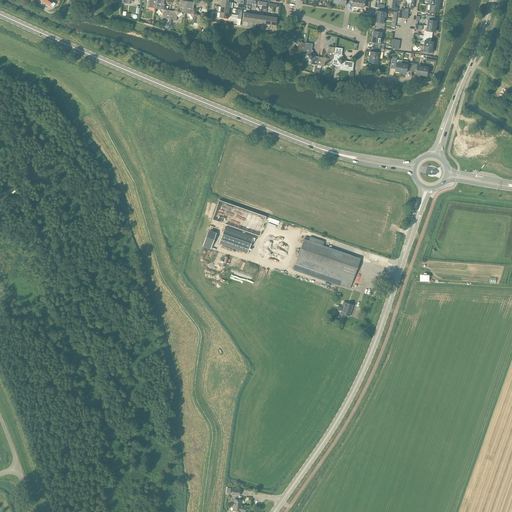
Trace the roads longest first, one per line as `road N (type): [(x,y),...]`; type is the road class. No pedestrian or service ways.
road 1 (secondary): [(336,153),(0,14)]
road 2 (tertiary): [(272,511),(314,457),(364,365),(421,205)]
road 3 (residential): [(390,81),(357,75),(361,39),(297,17),(299,0)]
road 4 (tertiary): [(441,137),(493,0)]
